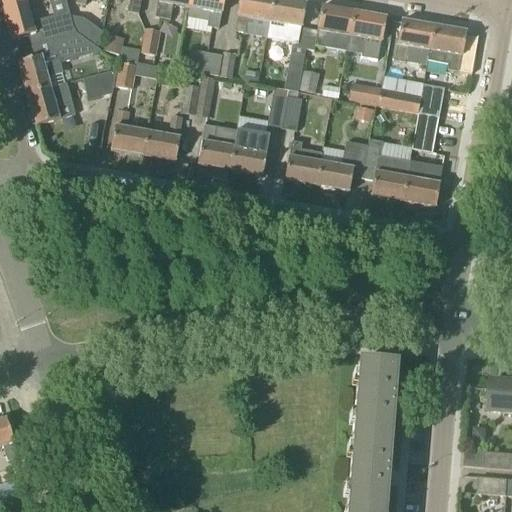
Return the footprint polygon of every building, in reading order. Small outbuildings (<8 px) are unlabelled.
[(0,0),(0,6),(1,11),(25,5),(23,0),(0,0)] [(141,0),(129,0),(127,15),(138,17),(141,0)] [(188,10),(189,0),(156,0),(153,19),(168,22),(171,7),(188,10)] [(189,0),(188,10),(186,20),(207,23),(206,29),(217,31),(223,0),(189,0)] [(264,39),(271,0),(238,0),(233,34),(241,35),(241,36),(264,40),(264,39)] [(272,0),(271,0),(264,39),(297,45),(304,6),(272,0)] [(1,11),(10,42),(49,31),(46,20),(31,25),(25,5),(1,11)] [(313,48),(323,50),(345,54),(348,38),(347,38),(352,14),(320,8),(313,48)] [(347,38),(348,38),(364,41),(360,60),(377,63),(385,20),(352,14),(347,38)] [(68,18),(48,23),(54,42),(73,37),(68,18)] [(393,62),(424,68),(432,28),(400,23),(396,47),(392,46),(390,56),(394,57),(393,62)] [(426,69),(427,63),(447,67),(446,72),(458,74),(465,34),(432,28),(424,68),(426,69)] [(139,53),(139,55),(154,58),(155,58),(160,34),(143,31),(139,53)] [(75,37),(55,43),(61,60),(79,54),(80,58),(96,53),(75,37)] [(99,53),(119,57),(120,50),(122,41),(102,37),(99,53)] [(188,74),(194,75),(201,76),(216,79),(220,58),(191,53),(189,67),(188,74)] [(62,76),(59,64),(56,54),(17,65),(26,97),(49,91),(49,90),(46,80),(62,76)] [(235,57),(221,55),(217,79),(231,82),(235,57)] [(303,58),(290,55),(283,92),(287,93),(296,94),(303,58)] [(153,68),(134,65),(134,68),(118,65),(113,89),(131,92),(133,78),(157,82),(159,69),(153,68)] [(111,96),(115,72),(82,81),(87,103),(111,96)] [(318,77),(302,73),(298,93),(314,96),(318,77)] [(381,80),(361,76),(356,100),(377,104),(381,80)] [(201,79),(199,90),(194,118),(207,120),(213,90),(214,82),(201,79)] [(26,97),(34,128),(74,117),(65,86),(49,90),(49,91),(26,97)] [(419,101),(416,117),(438,120),(443,92),(421,88),(419,101)] [(410,115),(410,116),(416,117),(419,101),(379,94),(376,109),(410,115)] [(280,131),(286,99),(272,97),(266,128),(280,131)] [(295,134),(300,102),(286,99),(280,131),(295,134)] [(356,109),(353,121),(369,125),(372,112),(356,109)] [(109,153),(141,158),(145,134),(125,131),(128,115),(116,113),(109,153)] [(377,119),(375,120),(379,126),(385,123),(386,122),(385,121),(382,116),(377,119)] [(431,156),(431,155),(438,120),(416,117),(414,125),(415,125),(410,152),(431,156)] [(145,134),(141,158),(174,164),(181,124),(182,120),(171,118),(170,122),(168,138),(145,134)] [(196,168),(228,174),(232,150),(211,146),(214,130),(203,128),(196,168)] [(235,133),(232,150),(228,174),(261,180),(268,138),(235,133)] [(369,199),(400,204),(408,164),(379,159),(382,144),(368,142),(367,148),(366,148),(360,181),(372,183),(369,199)] [(283,183),(314,189),(318,165),(319,165),(320,155),(299,152),(301,145),(290,143),(283,183)] [(350,180),(360,181),(366,148),(345,144),(341,169),(319,165),(318,165),(314,189),(347,195),(350,180)] [(408,164),(400,204),(434,210),(441,170),(408,164)] [(389,440),(391,415),(392,399),(394,367),(357,364),(351,438),(389,440)] [(511,384),(489,383),(489,391),(487,414),(511,415),(511,384)] [(4,421),(0,422),(0,447),(1,448),(6,463),(16,460),(11,444),(12,444),(4,421)] [(369,511),(383,511),(389,440),(351,438),(346,510),(369,511)] [(483,470),(502,472),(511,473),(511,472),(511,456),(484,454),(483,470)] [(482,480),(481,497),(505,499),(506,482),(497,481),(482,480)] [(25,496),(6,502),(0,503),(0,511),(20,511),(29,510),(25,496)]
